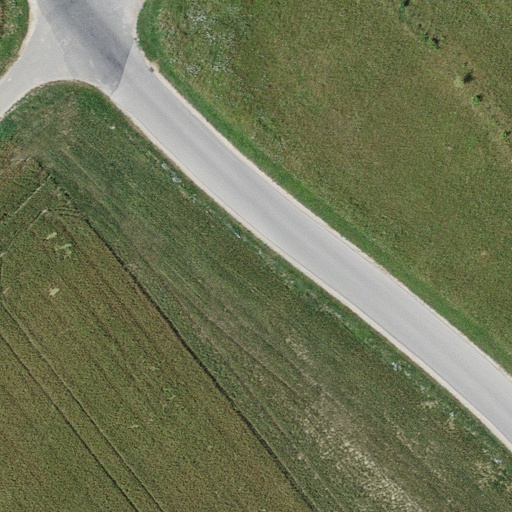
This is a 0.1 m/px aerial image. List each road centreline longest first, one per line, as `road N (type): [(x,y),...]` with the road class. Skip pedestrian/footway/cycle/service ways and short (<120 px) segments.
road 1 (unclassified): [(69,0),(150,104),(511,422)]
road 2 (track): [(0,98),(100,0)]
